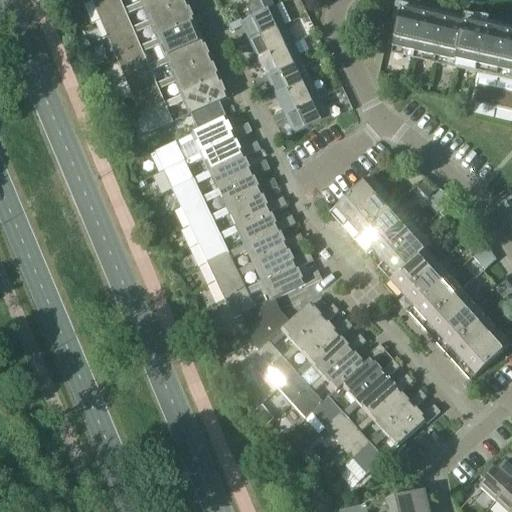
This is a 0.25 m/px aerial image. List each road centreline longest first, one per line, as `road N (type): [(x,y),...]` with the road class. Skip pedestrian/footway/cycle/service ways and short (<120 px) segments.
road 1 (tertiary): [(218,511),(6,0)]
road 2 (tertiary): [(0,189),(133,511)]
road 3 (residential): [(482,421),(341,274),(292,191)]
road 4 (residential): [(292,191),(205,0)]
road 5 (residential): [(511,248),(475,196),(383,122)]
road 6 (residential): [(383,122),(334,27),(342,0)]
